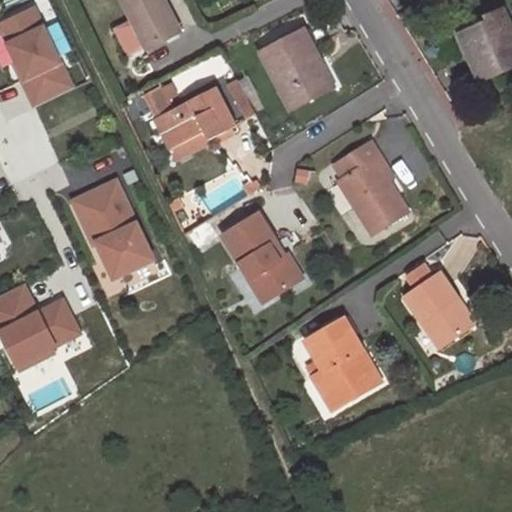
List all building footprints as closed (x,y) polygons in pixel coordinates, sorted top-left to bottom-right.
[(165,0),(123,0),(132,18),(147,49),(181,32),(165,0)] [(35,10),(0,26),(0,28),(25,80),(22,82),(35,108),(74,90),(35,10)] [(489,23),(460,35),(480,81),(511,67),(511,28),(504,10),(487,18),(489,23)] [(137,53),(147,49),(132,18),(122,22),(137,53)] [(302,28),(259,51),(289,109),(323,90),(307,61),(317,57),(302,28)] [(17,63),(4,36),(0,37),(0,66),(2,70),(17,63)] [(332,85),(317,57),(307,61),(323,90),(332,85)] [(15,66),(22,82),(25,80),(18,65),(15,66)] [(238,79),(228,84),(247,121),(257,115),(238,79)] [(218,86),(156,119),(171,151),(206,133),(210,141),(238,125),(218,86)] [(212,144),(210,141),(206,133),(171,151),(177,163),(212,144)] [(341,179),(375,232),(411,211),(376,157),(381,154),(372,140),(336,162),(345,177),(341,179)] [(259,177),(245,187),(249,194),(264,184),(259,177)] [(114,279),(153,261),(117,183),(75,202),(91,239),(95,237),(99,245),(114,279)] [(224,235),(251,279),(254,277),(268,301),(288,289),(285,284),(300,274),(289,256),(286,258),(280,261),(271,246),(277,243),(259,213),(224,235)] [(286,258),(277,243),(271,246),(280,261),(286,258)] [(407,295),(442,346),(472,326),(454,299),(459,295),(442,271),(407,295)] [(288,289),(304,280),(300,274),(285,284),(288,289)] [(24,286),(0,297),(0,335),(19,371),(54,354),(52,349),(80,335),(63,302),(26,321),(23,314),(35,308),(24,286)] [(23,314),(26,321),(38,314),(35,308),(23,314)] [(363,349),(346,320),(308,342),(324,371),(313,377),(323,395),(331,390),(341,406),(362,394),(358,386),(371,378),(357,353),(363,349)] [(357,353),(371,378),(358,386),(362,394),(382,382),(363,349),(357,353)] [(341,406),(331,390),(323,395),(332,411),(341,406)]
